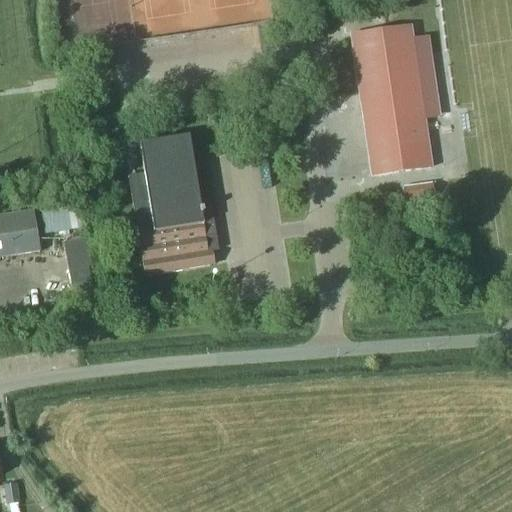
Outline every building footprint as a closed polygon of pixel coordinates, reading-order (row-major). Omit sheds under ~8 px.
[(429,170),(409,29),(350,38),(371,178),(429,170)] [(199,210),(187,137),(137,145),(142,174),(131,176),(126,177),(143,279),(209,268),(206,254),(216,252),(209,208),(199,210)] [(431,184),(401,188),(403,201),(433,196),(431,184)] [(81,229),(76,202),(44,208),(48,235),(81,229)] [(0,259),(38,253),(31,213),(0,217),(0,259)] [(87,238),(83,239),(62,243),(74,303),(94,299),(89,269),(92,268),(87,238)] [(6,506),(9,506),(10,511),(18,511),(17,504),(19,504),(16,484),(2,486),(6,506)]
